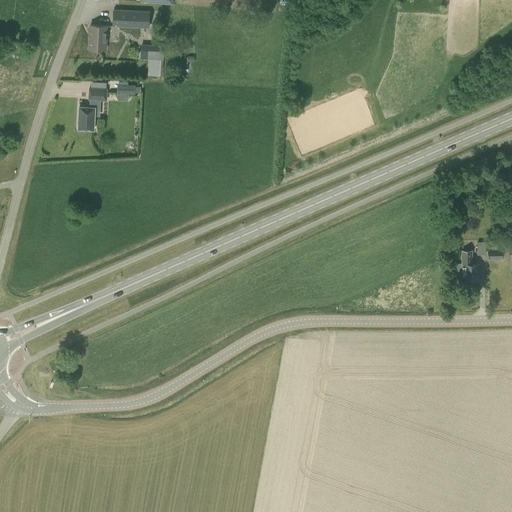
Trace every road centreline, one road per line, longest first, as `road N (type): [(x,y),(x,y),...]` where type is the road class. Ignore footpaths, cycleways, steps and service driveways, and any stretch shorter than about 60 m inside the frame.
road 1 (secondary): [(2,342),(511,119)]
road 2 (tertiary): [(20,405),(135,403),(294,323),(511,320)]
road 3 (unclassified): [(0,261),(80,0)]
